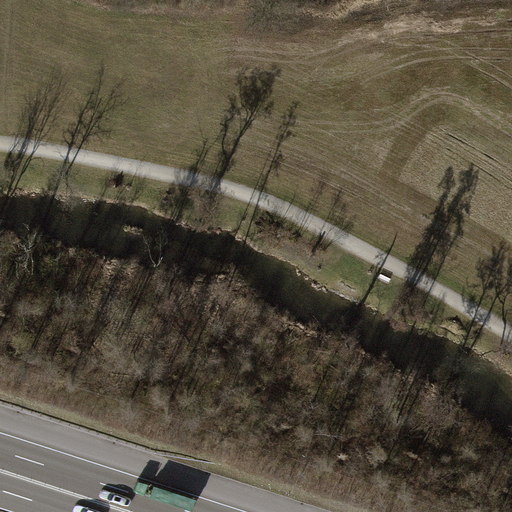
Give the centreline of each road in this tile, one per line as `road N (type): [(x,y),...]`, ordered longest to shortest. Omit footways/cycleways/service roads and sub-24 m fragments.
road 1 (track): [(0,142),(217,184),(278,206),(511,334)]
road 2 (motorway): [(189,511),(0,450)]
